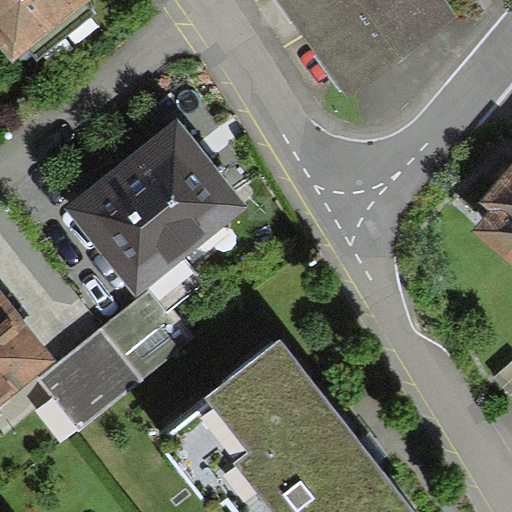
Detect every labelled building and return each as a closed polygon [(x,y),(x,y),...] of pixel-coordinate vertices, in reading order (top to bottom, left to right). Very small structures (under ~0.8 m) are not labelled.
[(0,0),(0,25),(35,0),(0,0)] [(297,0),(342,69),(448,0),(297,0)] [(177,93),(66,178),(134,266),(245,181),(177,93)] [(511,172),(473,215),(511,250),(511,172)] [(0,254),(0,373),(57,331),(0,254)] [(149,292),(38,380),(75,425),(186,337),(149,292)] [(405,511),(262,337),(142,435),(205,511),(405,511)]
